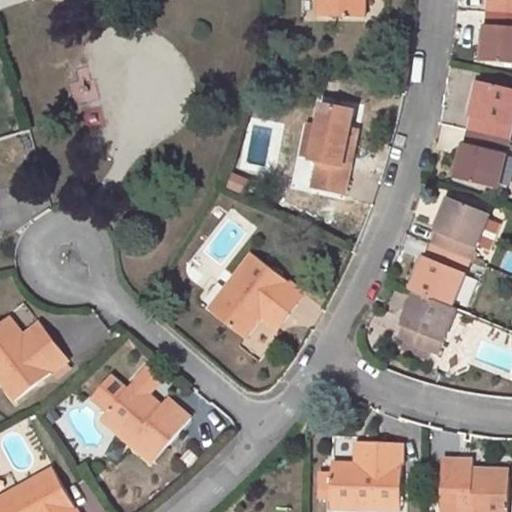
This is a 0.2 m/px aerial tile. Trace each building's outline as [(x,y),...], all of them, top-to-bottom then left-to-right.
[(364,17),(363,0),(317,0),(318,16),(364,17)] [(511,0),(487,0),(486,12),(511,13),(511,0)] [(511,13),(486,12),(483,61),(511,63),(511,13)] [(511,89),(478,81),(467,129),(509,139),(511,124),(511,89)] [(341,167),(349,129),(353,109),(323,101),(311,160),(318,162),(312,188),(344,195),(350,169),(341,167)] [(84,127),(100,127),(100,106),(83,106),(84,127)] [(349,129),(341,167),(350,169),(358,131),(349,129)] [(509,139),(467,129),(456,178),(497,187),(509,139)] [(244,193),(250,176),(233,171),(227,188),(244,193)] [(489,215),(450,197),(431,243),(471,260),(489,215)] [(478,247),(490,253),(502,224),(490,219),(478,247)] [(431,243),(412,290),(417,292),(453,306),(471,260),(431,243)] [(511,273),(511,251),(507,250),(499,268),(511,273)] [(304,293),(253,253),(209,309),(246,337),(260,318),(267,310),(282,322),(304,293)] [(458,308),(453,306),(417,292),(399,338),(403,340),(400,348),(431,360),(433,353),(438,355),(458,308)] [(260,318),(276,330),(282,322),(267,310),(260,318)] [(24,336),(8,316),(0,322),(0,380),(16,401),(68,359),(46,332),(30,344),(24,336)] [(40,324),(24,336),(30,344),(46,332),(40,324)] [(129,386),(157,409),(161,404),(134,381),(129,386)] [(167,397),(161,404),(157,409),(129,386),(101,418),(153,463),(191,417),(167,397)] [(403,444),(366,443),(366,463),(356,463),(331,463),(331,508),(402,510),(403,444)] [(356,443),(356,463),(366,463),(366,443),(356,443)] [(442,458),(440,511),(508,511),(509,475),(473,474),(473,467),(473,460),(442,458)] [(0,497),(0,511),(78,511),(53,468),(0,497)]
